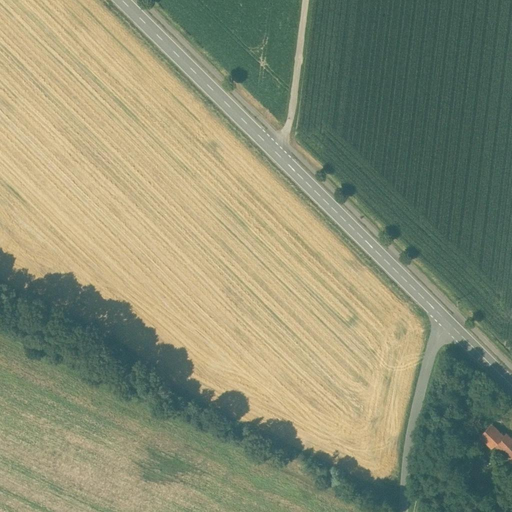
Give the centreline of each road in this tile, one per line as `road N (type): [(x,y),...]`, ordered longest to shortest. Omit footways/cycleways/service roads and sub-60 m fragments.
road 1 (secondary): [(448,323),(120,0)]
road 2 (unclassified): [(448,323),(421,387),(403,511)]
road 3 (track): [(276,153),(289,120),(304,0)]
